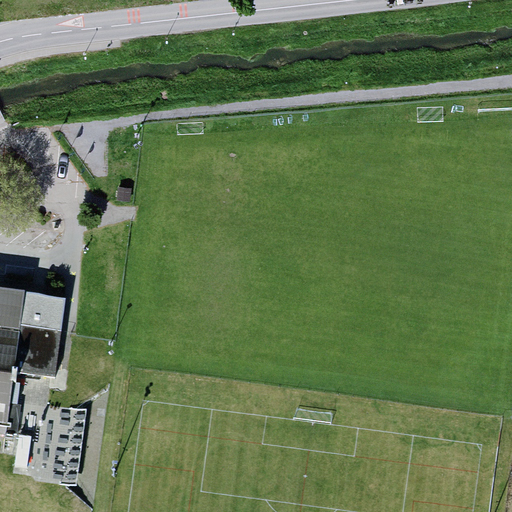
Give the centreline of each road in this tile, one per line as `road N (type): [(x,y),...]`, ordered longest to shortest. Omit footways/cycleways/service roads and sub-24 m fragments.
road 1 (unclassified): [(0,50),(122,26),(366,0)]
road 2 (residential): [(0,251),(65,259),(70,200)]
